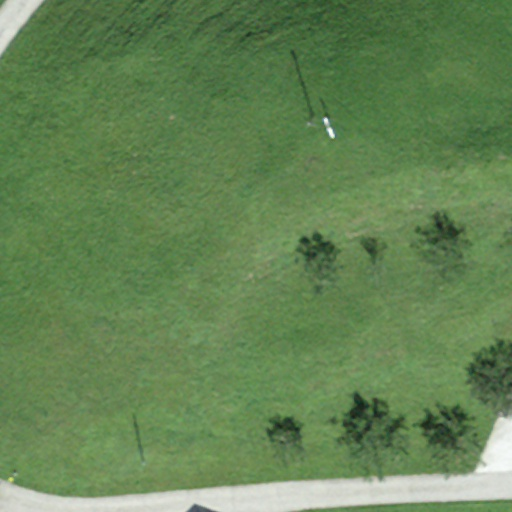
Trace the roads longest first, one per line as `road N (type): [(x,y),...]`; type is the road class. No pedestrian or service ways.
road 1 (track): [(23,0),(0,30),(0,496),(73,511)]
road 2 (track): [(148,511),(511,481)]
